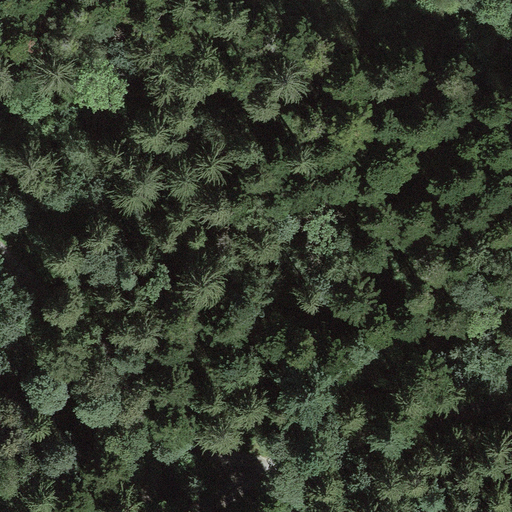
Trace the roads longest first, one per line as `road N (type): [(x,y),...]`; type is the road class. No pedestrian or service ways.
road 1 (track): [(0,252),(56,314),(172,378),(157,511)]
road 2 (track): [(194,511),(337,441),(511,399)]
road 3 (track): [(172,380),(337,441)]
